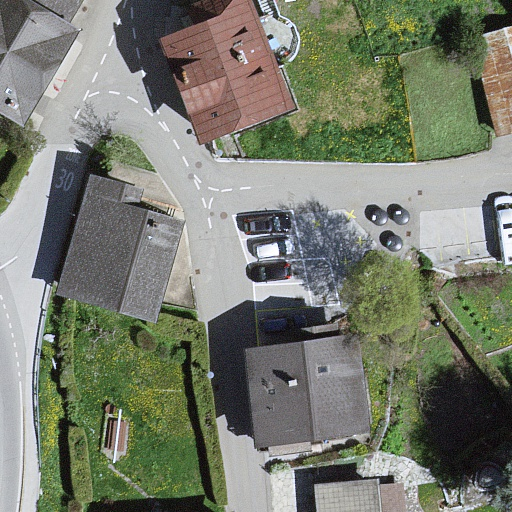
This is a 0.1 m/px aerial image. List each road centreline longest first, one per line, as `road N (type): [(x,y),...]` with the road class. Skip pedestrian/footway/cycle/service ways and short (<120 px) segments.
road 1 (residential): [(202,193),(229,333),(244,511)]
road 2 (residential): [(511,176),(202,193)]
road 3 (residential): [(89,98),(40,220),(0,266)]
road 4 (residential): [(89,98),(134,117),(172,146),(202,193)]
